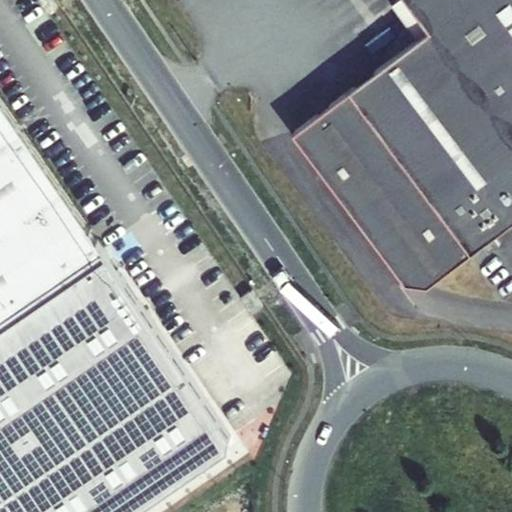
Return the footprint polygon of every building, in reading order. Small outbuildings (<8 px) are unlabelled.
[(511,109),(511,13),(501,0),(411,0),(427,21),(372,63),(369,85),(347,81),(347,82),(416,175),(511,109)] [(511,0),(501,0),(511,13),(511,109),(416,175),(466,243),(511,209),(511,0)] [(372,63),(347,81),(369,85),(372,63)] [(416,175),(347,82),(291,123),(359,214),(403,273),(425,273),(466,243),(416,175)] [(0,316),(24,300),(107,244),(0,86),(0,316)] [(232,433),(107,244),(24,300),(0,316),(0,511),(131,511),(229,446),(232,433)] [(265,295),(256,282),(246,289),(257,306),(268,299),(265,295)]
